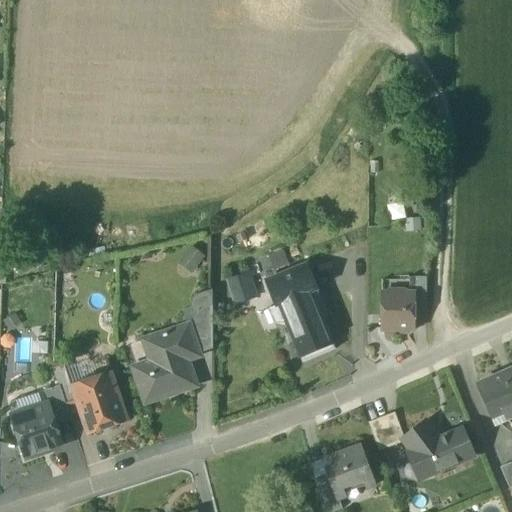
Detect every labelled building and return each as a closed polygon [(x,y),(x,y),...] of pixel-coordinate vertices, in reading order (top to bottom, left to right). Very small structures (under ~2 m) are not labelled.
[(192,270),(204,256),(197,250),(185,264),(192,270)] [(262,257),(265,271),(288,266),(285,252),(262,257)] [(287,324),(302,364),(335,350),(312,292),(316,290),(306,266),(266,282),(276,306),(267,310),(274,325),(276,324),(287,324)] [(227,278),(235,304),(259,297),(251,271),(227,278)] [(415,312),(426,313),(426,278),(414,278),(414,294),(415,294),(415,312)] [(381,331),(415,331),(415,312),(415,294),(414,294),(381,293),(381,331)] [(192,335),(199,355),(212,351),(212,308),(191,315),(197,333),(192,335)] [(184,318),(187,328),(189,327),(192,335),(197,333),(191,315),(184,318)] [(134,370),(145,405),(195,388),(187,362),(199,358),(199,355),(192,335),(189,327),(187,328),(144,343),(145,345),(150,343),(157,362),(134,370)] [(53,366),(55,372),(67,368),(65,362),(53,366)] [(55,372),(59,386),(66,406),(78,403),(75,395),(73,387),(74,387),(67,368),(55,372)] [(504,416),(506,422),(511,419),(511,370),(477,386),(493,421),(504,416)] [(78,403),(88,434),(126,421),(110,375),(74,387),(73,387),(75,395),(78,403)] [(71,421),(66,406),(59,386),(43,392),(47,405),(48,405),(55,426),(71,421)] [(19,436),(26,459),(44,453),(42,449),(61,443),(55,426),(48,405),(47,405),(12,417),(14,423),(11,426),(14,435),(19,436)] [(368,423),(379,452),(405,442),(404,441),(405,440),(395,413),(368,423)] [(405,442),(413,452),(430,474),(472,457),(462,431),(438,441),(425,424),(405,440),(404,441),(405,442)] [(328,476),(334,493),(336,492),(373,478),(361,447),(323,463),(328,476)] [(418,480),(430,474),(413,452),(407,454),(418,480)] [(511,462),(500,468),(509,490),(511,488),(511,462)] [(316,480),(325,511),(336,511),(343,510),(336,492),(334,493),(328,476),(316,480)]
